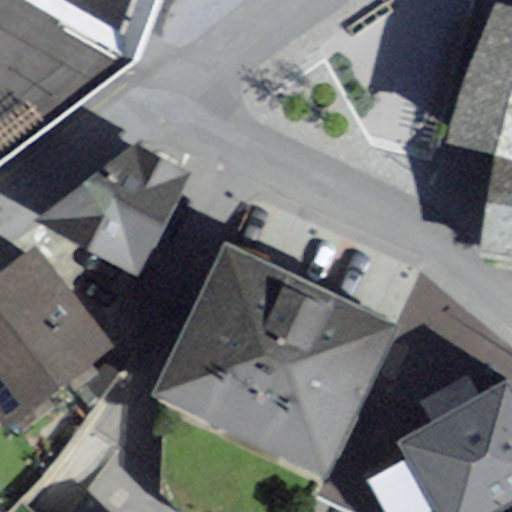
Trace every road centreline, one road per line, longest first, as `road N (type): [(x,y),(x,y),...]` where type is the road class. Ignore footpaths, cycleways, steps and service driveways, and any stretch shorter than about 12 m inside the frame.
road 1 (residential): [(511,303),(173,88)]
road 2 (residential): [(0,224),(173,88)]
road 3 (unclassified): [(173,88),(309,0)]
